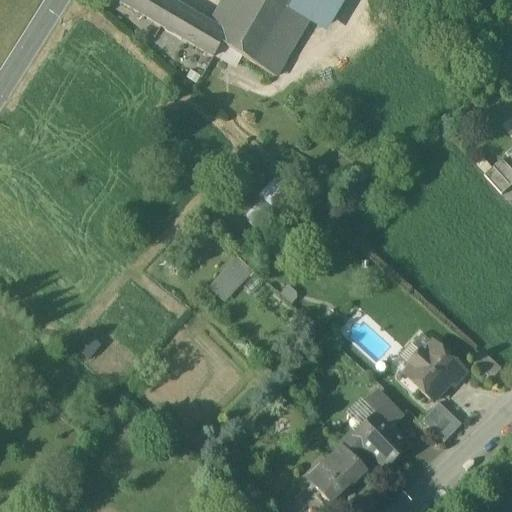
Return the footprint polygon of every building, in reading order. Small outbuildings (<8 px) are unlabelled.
[(112,0),(112,1),(213,60),(220,48),(219,46),(223,40),(155,0),(112,0)] [(245,0),(223,40),(219,46),(220,48),(254,67),(262,53),(287,10),(293,0),(245,0)] [(293,0),(287,10),(309,23),(322,31),(340,0),(293,0)] [(287,10),(262,53),(284,66),(309,23),(287,10)] [(284,66),(262,53),(254,67),(276,80),(284,66)] [(511,187),(511,172),(502,161),(484,177),(501,197),(511,187)] [(208,289),(225,304),(253,273),(236,258),(208,289)] [(433,345),(423,356),(421,354),(411,366),(413,368),(404,377),(433,403),(453,381),(451,378),(459,369),(433,345)] [(501,371),(483,355),(474,366),(491,381),(501,371)] [(403,419),(376,395),(365,406),(376,417),(377,417),(391,431),(403,419)] [(461,427),(439,405),(421,424),(444,445),(461,427)] [(376,417),(356,437),(352,433),(338,446),(342,449),(355,463),(367,452),(385,470),(408,448),(391,431),(377,417),(376,417)] [(342,449),(311,479),(323,490),(318,494),(329,506),(351,485),(352,486),(365,473),(355,463),(342,449)] [(262,496),(248,484),(238,495),(253,508),(262,496)]
